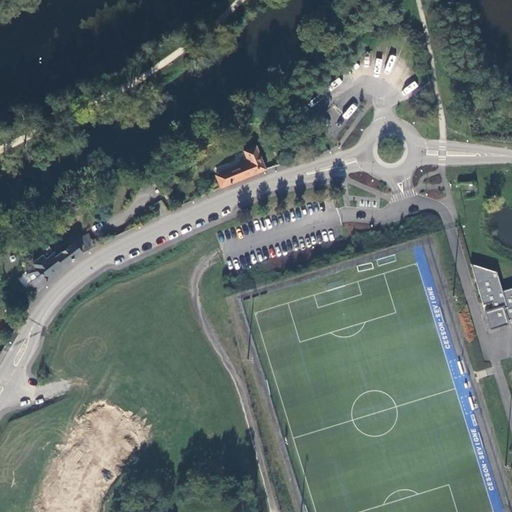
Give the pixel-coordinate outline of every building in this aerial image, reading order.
[(215,177),(220,190),(263,172),(254,150),(242,154),(246,165),(215,177)] [(81,252),(95,244),(88,233),(74,241),(81,252)] [(81,252),(74,241),(55,253),(54,251),(46,256),(35,262),(28,267),(38,287),(45,278),(48,274),(81,252)] [(35,262),(46,256),(43,252),(33,258),(35,262),(27,266),(28,267),(35,262)] [(511,288),(502,291),(496,272),(470,264),(483,305),(492,302),(494,309),(485,312),(490,330),(508,325),(507,321),(510,320),(511,324),(511,323),(511,288)] [(28,267),(27,266),(25,268),(31,277),(30,277),(37,289),(38,287),(28,267)]
